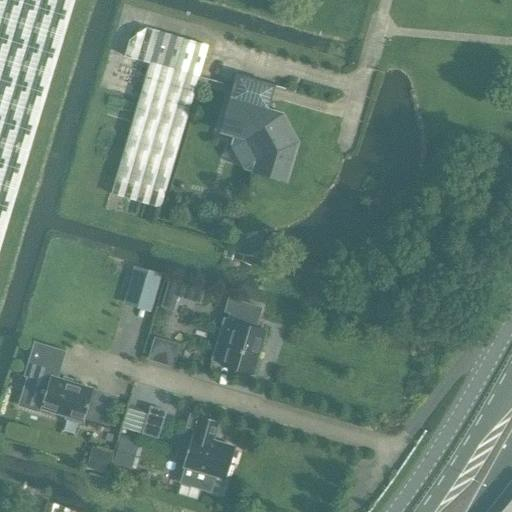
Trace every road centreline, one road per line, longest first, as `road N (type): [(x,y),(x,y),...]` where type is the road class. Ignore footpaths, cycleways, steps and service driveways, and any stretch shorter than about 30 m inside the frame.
road 1 (unknown): [(137,374),(383,441),(413,429),(462,366),(481,372)]
road 2 (unclassified): [(394,511),(511,316)]
road 3 (primary): [(511,382),(426,511)]
